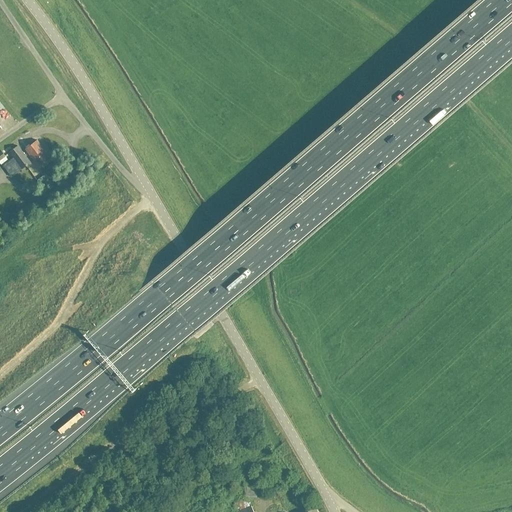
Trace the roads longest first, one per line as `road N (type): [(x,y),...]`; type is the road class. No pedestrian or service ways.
road 1 (motorway): [(0,473),(511,35)]
road 2 (motorway): [(502,0),(0,429)]
road 3 (tertiary): [(334,511),(81,71),(28,0)]
